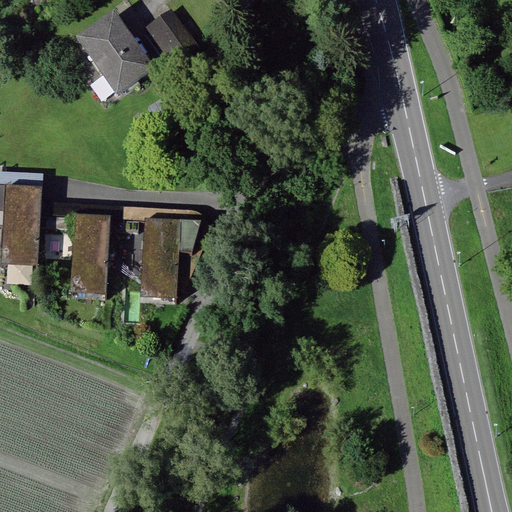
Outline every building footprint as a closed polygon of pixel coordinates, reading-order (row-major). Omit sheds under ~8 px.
[(266,0),(227,0),(243,19),(266,0)] [(177,12),(149,32),(181,78),(209,58),(177,12)] [(156,76),(116,18),(78,44),(118,103),(156,76)] [(46,200),(11,198),(7,266),(42,268),(46,200)] [(113,228),(80,226),(76,302),(109,304),(113,228)] [(181,229),(148,227),(143,304),(177,306),(181,229)]
